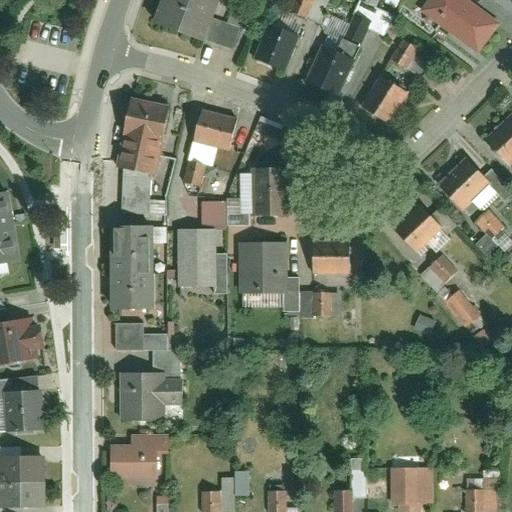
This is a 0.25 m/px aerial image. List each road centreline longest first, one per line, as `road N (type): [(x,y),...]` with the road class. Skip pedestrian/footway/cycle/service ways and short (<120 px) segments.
road 1 (residential): [(88,108),(80,511)]
road 2 (residential): [(303,117),(309,217),(371,218),(399,146)]
road 3 (residential): [(303,117),(107,49)]
road 4 (residential): [(511,37),(399,146)]
